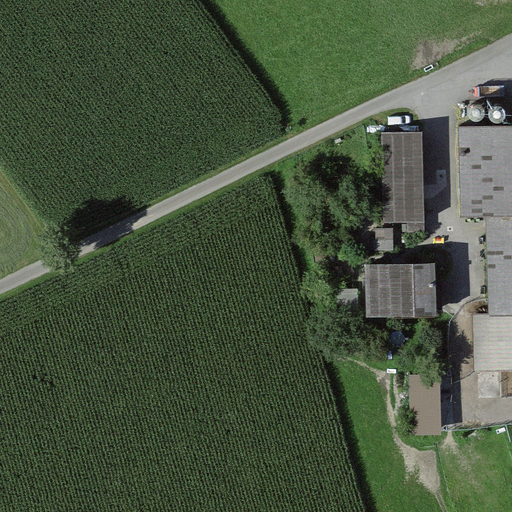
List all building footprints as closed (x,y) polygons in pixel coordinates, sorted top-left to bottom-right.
[(469,224),(491,223),(511,222),(511,129),(466,131),(469,224)] [(380,137),(384,225),(425,223),(422,136),(380,137)] [(477,377),(511,376),(511,222),(491,223),(494,315),(475,316),(477,377)] [(367,271),(368,320),(436,317),(434,268),(367,271)] [(412,374),(412,434),(446,434),(446,374),(412,374)]
